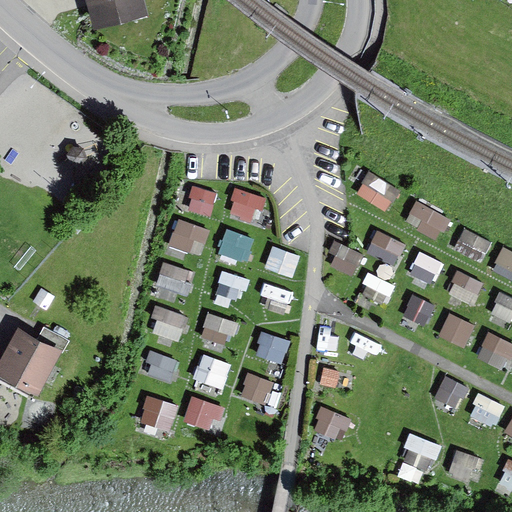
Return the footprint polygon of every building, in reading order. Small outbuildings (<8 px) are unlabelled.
[(145,0),(85,0),(92,27),(148,14),(145,0)] [(396,184),(368,171),(358,194),(387,206),(396,184)] [(220,194),(191,183),(183,206),(212,216),(220,194)] [(265,197),(236,186),(228,210),(257,219),(265,197)] [(448,214),(420,201),(410,223),(439,236),(448,214)] [(209,230),(180,219),(172,243),(201,253),(209,230)] [(490,240),(462,227),(453,250),(481,262),(490,240)] [(257,238),(228,229),(220,251),(249,261),(257,238)] [(406,243),(378,230),(368,253),(397,265),(406,243)] [(365,254),(337,240),(327,263),(356,275),(365,254)] [(300,252),(271,241),(263,264),(292,274),(300,252)] [(511,251),(500,245),(490,268),(511,277),(511,251)] [(446,260),(418,247),(409,270),(437,282),(446,260)] [(193,273),(164,262),(156,286),(186,295),(193,273)] [(488,280),(460,267),(450,290),(479,302),(488,280)] [(251,279),(222,268),(214,292),(244,302),(251,279)] [(396,286),(368,273),(358,296),(387,308),(396,286)] [(295,291),(266,280),(258,304),(288,313),(295,291)] [(40,287),(32,300),(46,308),(54,295),(40,287)] [(437,304),(409,291),(400,314),(428,326),(437,304)] [(511,298),(495,291),(485,313),(511,324),(511,298)] [(186,316),(158,305),(150,329),(179,338),(186,316)] [(477,324),(449,311),(439,334),(468,346),(477,324)] [(238,323),(209,312),(201,336),(230,346),(238,323)] [(19,321),(0,355),(0,366),(39,388),(63,345),(39,332),(19,321)] [(45,322),(39,332),(63,345),(67,348),(73,338),(45,322)] [(292,339),(263,328),(255,352),(284,361),(292,339)] [(511,351),(511,342),(487,331),(477,354),(506,366),(511,351)] [(179,361),(150,350),(142,374),(172,384),(179,361)] [(233,362),(204,351),(196,374),(225,384),(233,362)] [(277,382),(248,371),(240,395),(270,405),(277,382)] [(469,386),(441,373),(432,396),(460,408),(469,386)] [(507,405),(479,391),(469,414),(498,426),(507,405)] [(176,405),(147,394),(139,418),(169,428),(176,405)] [(221,404),(192,394),(184,417),(214,427),(221,404)] [(350,417),(321,406),(313,429),(343,439),(350,417)] [(511,409),(502,432),(511,436),(511,409)] [(267,421),(238,410),(230,434),(260,444),(267,421)] [(439,444),(410,433),(402,457),(432,467),(439,444)] [(485,459),(457,448),(449,472),(478,481),(485,459)] [(511,460),(507,459),(499,483),(511,486),(511,460)]
